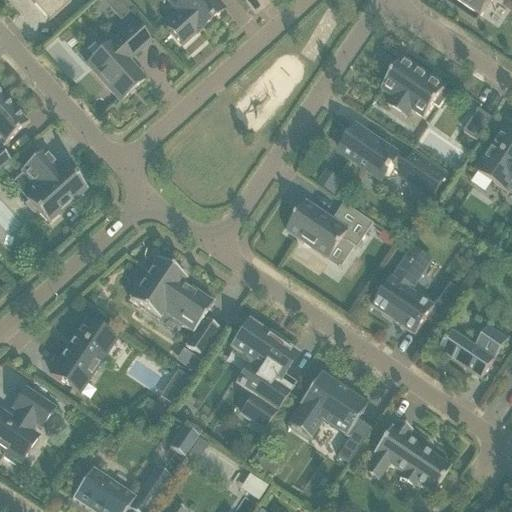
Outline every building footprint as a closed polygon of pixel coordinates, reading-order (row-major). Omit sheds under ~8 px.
[(66,0),(35,0),(32,3),(49,22),(70,3),(66,0)] [(119,0),(118,0),(109,9),(120,21),(130,11),(119,0)] [(165,29),(181,47),(196,34),(197,35),(202,31),(204,34),(212,27),(210,24),(222,12),(211,0),(166,0),(166,1),(179,16),(165,29)] [(458,0),(481,16),(491,0),(458,0)] [(86,67),(119,103),(143,81),(127,63),(149,43),(133,25),(111,45),(111,44),(86,67)] [(381,92),(412,112),(424,121),(434,106),(439,110),(448,96),(444,92),(446,89),(402,60),(381,92)] [(27,126),(0,95),(0,139),(5,145),(27,126)] [(491,120),(478,111),(463,133),(476,142),(491,120)] [(400,175),(433,197),(447,178),(413,155),(407,164),(356,129),(339,154),(382,182),(386,176),(388,177),(393,170),(400,174),(400,175)] [(509,192),(511,193),(511,133),(506,130),(477,173),(508,194),(509,192)] [(0,170),(9,162),(0,151),(0,170)] [(44,152),(19,174),(21,176),(36,192),(25,202),(27,204),(26,205),(24,207),(33,217),(35,215),(36,214),(48,227),(86,192),(69,173),(65,168),(64,167),(63,168),(60,171),(44,152)] [(326,173),(318,185),(330,193),(338,181),(326,173)] [(306,204),(286,233),(329,262),(343,242),(356,251),(373,225),(344,205),(333,222),(306,204)] [(158,321),(164,312),(183,325),(181,327),(193,335),(193,334),(193,335),(184,348),(200,359),(219,331),(203,320),(213,305),(183,284),(186,280),(156,260),(128,301),(158,321)] [(372,308),(415,337),(434,309),(409,292),(422,272),(414,267),(415,264),(412,262),(410,264),(405,260),(392,280),(391,280),(372,308)] [(450,285),(440,300),(450,307),(460,292),(450,285)] [(78,395),(114,342),(101,333),(102,331),(94,325),(92,327),(86,323),(50,376),(78,395)] [(262,431),(264,431),(292,391),(279,382),(297,356),(291,352),(293,349),(281,340),(279,343),(249,323),(231,350),(261,370),(246,391),(255,398),(242,418),(262,431)] [(439,353),(482,381),(508,342),(488,329),(475,348),(452,333),(439,353)] [(177,372),(171,381),(182,388),(188,379),(177,372)] [(288,425),(288,427),(305,438),(317,419),(346,438),(367,406),(366,406),(365,407),(347,394),(349,392),(348,392),(347,392),(339,387),(339,386),(338,385),(337,388),(321,377),(321,376),(320,375),(298,407),(299,408),(288,425)] [(3,459),(14,467),(16,463),(20,466),(37,440),(29,435),(34,426),(40,430),(53,411),(24,393),(12,411),(18,414),(12,423),(0,415),(0,452),(5,456),(3,459)] [(417,487),(432,496),(450,470),(406,440),(411,432),(397,423),(392,431),(390,429),(372,456),(402,476),(398,481),(414,492),(417,487)] [(198,440),(185,460),(194,466),(207,447),(198,440)] [(336,459),(347,466),(359,448),(348,441),(336,459)] [(257,455),(250,465),(261,472),(268,462),(257,455)] [(71,501),(78,506),(87,511),(126,511),(128,510),(130,511),(148,511),(170,479),(155,469),(135,499),(92,470),(71,501)] [(239,490),(257,499),(264,486),(246,478),(239,490)]
